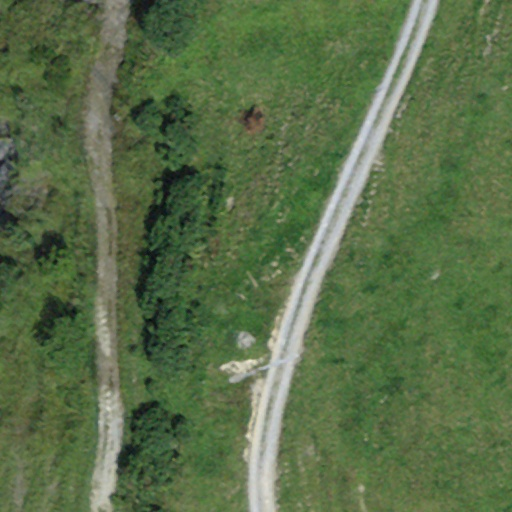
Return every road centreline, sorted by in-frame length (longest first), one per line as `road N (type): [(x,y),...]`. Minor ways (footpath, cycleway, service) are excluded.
road 1 (track): [(268,511),(264,472),(275,397),(322,251),(425,0)]
road 2 (track): [(98,511),(107,0)]
